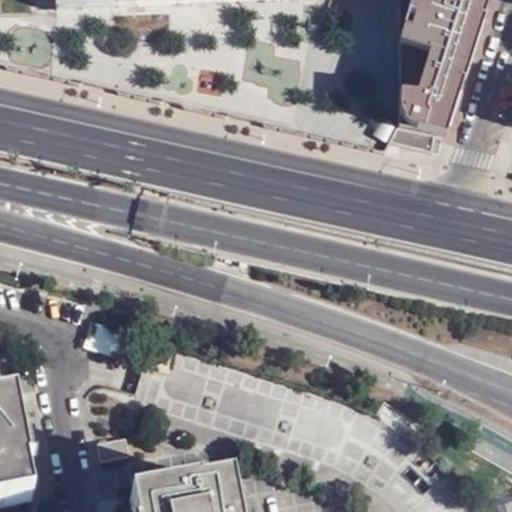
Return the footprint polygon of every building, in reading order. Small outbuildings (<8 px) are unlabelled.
[(56,0),(57,14),(83,13),(74,0),(56,0)] [(74,0),(83,13),(361,2),(360,0),(74,0)] [(457,103),(478,38),(487,9),(489,0),(397,0),(399,39),(399,91),(457,103)] [(457,103),(399,91),(400,130),(432,138),(445,141),(449,130),(454,113),(457,103)] [(386,145),(400,148),(400,130),(396,129),(386,145)] [(400,148),(428,154),(432,138),(400,130),(400,148)] [(476,511),(471,503),(459,488),(444,469),(425,451),(396,431),(361,411),(329,398),(151,342),(139,383),(128,420),(309,475),(326,482),(351,497),(369,511),(476,511)] [(0,379),(0,484),(28,480),(11,378),(0,379)] [(127,440),(107,443),(111,460),(130,457),(127,440)] [(111,460),(107,443),(100,444),(103,462),(111,460)] [(239,511),(231,461),(181,470),(129,479),(134,511),(239,511)]
